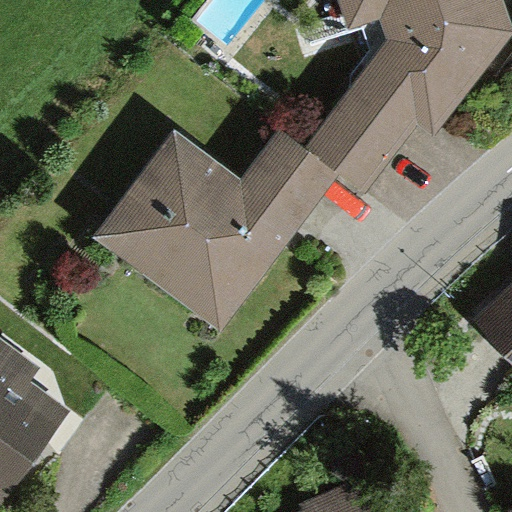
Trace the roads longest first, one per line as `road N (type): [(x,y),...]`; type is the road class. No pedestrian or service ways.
road 1 (tertiary): [(363,310),(160,511)]
road 2 (residential): [(363,310),(410,386),(463,511)]
road 3 (tertiary): [(511,172),(363,310)]
